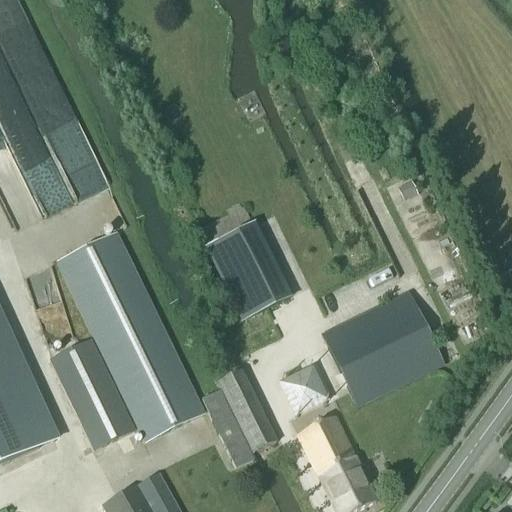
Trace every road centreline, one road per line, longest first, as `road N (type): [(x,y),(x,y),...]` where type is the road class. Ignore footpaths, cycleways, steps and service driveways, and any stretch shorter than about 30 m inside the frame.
road 1 (track): [(190,444),(88,481),(0,300)]
road 2 (track): [(428,90),(511,284)]
road 3 (secondary): [(423,511),(511,389)]
